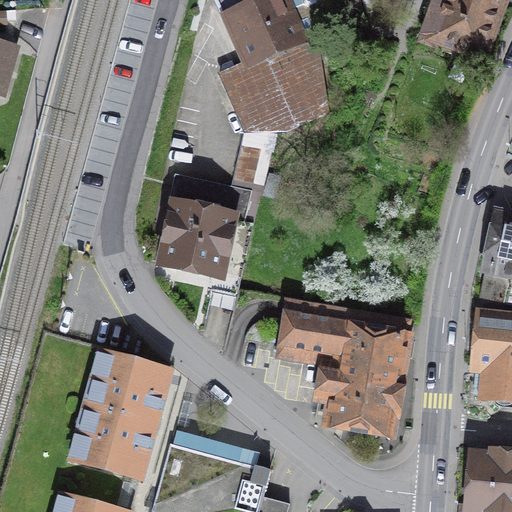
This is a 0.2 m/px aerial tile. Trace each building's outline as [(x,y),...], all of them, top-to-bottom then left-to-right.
[(259,0),(261,4),(223,21),(243,65),(234,69),(232,63),(223,67),(221,75),(246,134),(286,132),(328,114),(315,34),(359,20),(352,0),(259,0)] [(434,0),(419,43),(432,47),(435,40),(482,57),(503,0),(434,0)] [(0,96),(7,99),(22,49),(0,41),(0,96)] [(217,271),(242,277),(253,231),(252,230),(257,205),(174,187),(169,208),(168,208),(157,261),(217,274),(217,271)] [(511,225),(499,222),(482,300),(483,300),(511,305),(511,225)] [(481,371),(478,397),(511,400),(511,305),(483,300),(476,364),(511,368),(511,375),(498,374),(499,373),(481,371)] [(413,325),(282,304),(273,361),(312,367),(308,396),(325,399),(320,432),(394,444),(413,325)] [(139,485),(168,374),(101,357),(72,468),(139,485)] [(257,511),(264,478),(171,450),(153,511),(257,511)] [(492,460),(475,459),(470,511),(511,511),(511,461),(492,459),(492,460)] [(57,511),(121,511),(62,495),(57,511)] [(262,511),(285,511),(285,502),(262,503),(262,511)]
